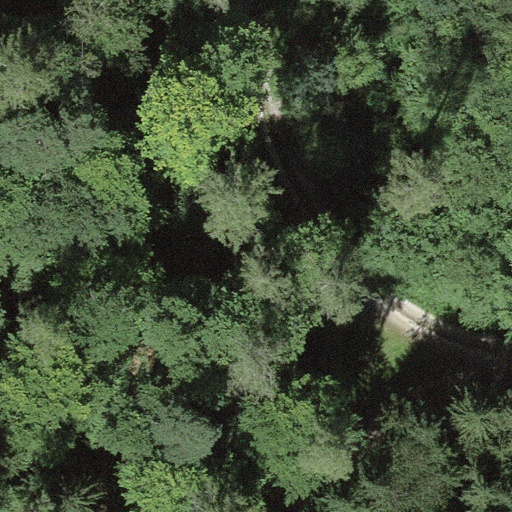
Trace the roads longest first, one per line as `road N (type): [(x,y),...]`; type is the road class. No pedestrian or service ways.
road 1 (track): [(448,344),(389,307),(279,158),(256,75),(257,0)]
road 2 (track): [(284,511),(448,344),(511,357)]
